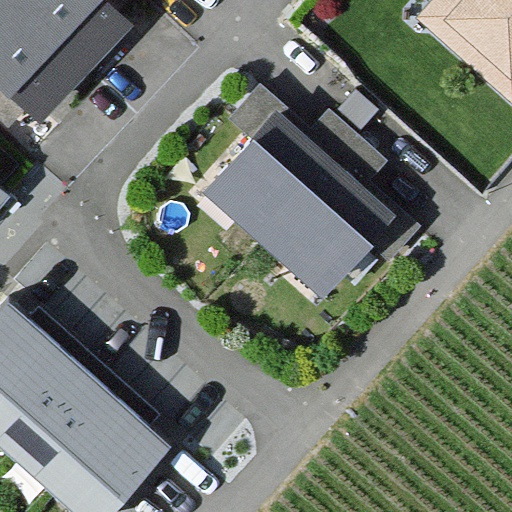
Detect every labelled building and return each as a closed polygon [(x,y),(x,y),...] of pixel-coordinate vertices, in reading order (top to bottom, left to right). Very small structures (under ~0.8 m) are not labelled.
[(0,0),(0,68),(39,106),(126,15),(115,4),(119,0),(0,0)] [(511,0),(434,0),(424,11),(511,88),(511,0)] [(250,124),(200,178),(264,235),(292,260),(323,287),(368,236),(375,242),(391,256),(418,226),(422,221),(386,189),(381,192),(368,180),(390,155),(330,103),(314,121),(262,75),(233,108),(250,124)] [(356,85),(340,105),(362,123),(378,103),(356,85)] [(0,180),(0,198),(9,188),(5,185),(0,180)] [(11,296),(0,307),(0,429),(92,511),(102,511),(168,437),(11,296)]
